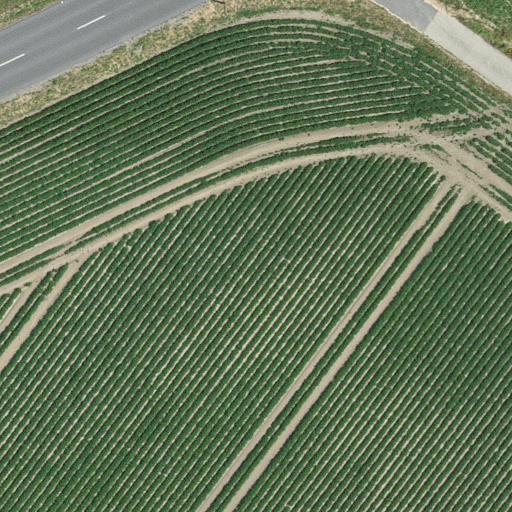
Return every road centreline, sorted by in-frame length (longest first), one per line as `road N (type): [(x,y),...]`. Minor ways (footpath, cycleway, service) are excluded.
road 1 (tertiary): [(124,0),(0,57)]
road 2 (track): [(511,74),(410,0)]
